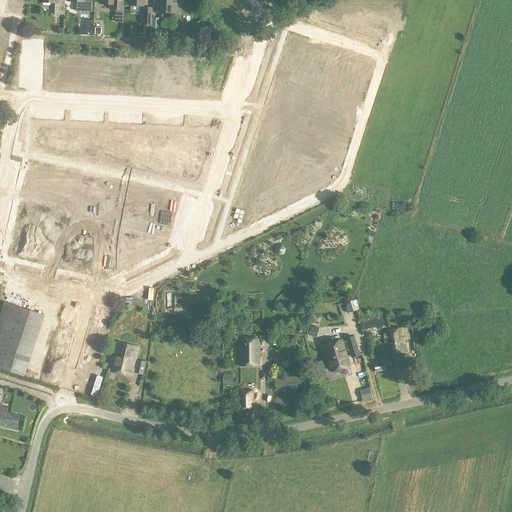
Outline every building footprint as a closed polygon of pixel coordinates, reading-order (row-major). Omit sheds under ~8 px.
[(42,0),(42,3),(55,3),(55,15),(65,15),(65,0),(42,0)] [(68,0),(68,1),(77,2),(77,11),(92,12),(93,0),(68,0)] [(111,10),(124,10),(124,0),(101,0),(101,4),(110,4),(111,6),(111,10)] [(155,0),(154,12),(176,13),(177,0),(155,0)] [(228,0),(221,0),(216,5),(221,10),(230,2),(228,0)] [(226,9),(218,17),(222,22),(226,19),(233,27),(250,12),(242,3),(231,13),(226,9)] [(152,24),(152,19),(153,8),(145,8),(144,24),(145,24),(152,24)] [(250,12),(233,27),(241,36),(258,21),(250,12)] [(248,39),(244,51),(251,53),(254,41),(248,39)] [(286,52),(283,64),(289,66),(291,61),(301,65),(308,44),(297,40),(292,54),(286,52)] [(308,44),(301,65),(312,68),(311,73),(317,75),(321,64),(315,62),(320,47),(308,44)] [(343,56),(341,62),(346,64),(342,74),(343,75),(364,82),(365,82),(368,70),(353,65),(355,59),(343,56)] [(45,66),(43,89),(54,90),(55,67),(45,66)] [(92,66),(91,90),(104,91),(106,66),(92,66)] [(106,66),(104,91),(118,91),(119,67),(106,66)] [(55,67),(54,90),(63,90),(64,67),(55,67)] [(64,67),(63,90),(73,91),(74,68),(64,67)] [(119,67),(118,91),(131,92),(132,68),(119,67)] [(74,68),(73,91),(83,91),(84,68),(74,68)] [(132,68),(131,92),(145,93),(146,68),(132,68)] [(161,69),(160,94),(174,94),(175,70),(161,69)] [(175,70),(174,94),(187,95),(188,71),(175,70)] [(188,71),(187,95),(200,96),(202,71),(188,71)] [(202,71),(200,96),(214,96),(216,72),(202,71)] [(335,84),(333,91),(344,94),(346,88),(360,93),(364,82),(343,75),(339,85),(335,84)] [(277,83),(274,94),(292,100),(296,89),(277,83)] [(274,94),(271,104),(289,110),(292,100),(274,94)] [(331,100),(328,107),(333,109),(329,119),(351,126),(354,115),(340,110),(342,104),(331,100)] [(271,104),(267,114),(285,120),(289,110),(271,104)] [(266,114),(263,124),(264,125),(282,131),(285,120),(267,114),(266,114)] [(321,129),(319,135),(331,139),(333,133),(347,138),(351,126),(329,119),(326,130),(321,129)] [(264,125),(260,135),(279,141),(282,131),(264,125)] [(258,143),(254,153),(273,160),(276,149),(258,143)] [(314,144),(312,151),(316,152),(313,163),(334,170),(337,159),(323,154),(325,148),(314,144)] [(253,153),(250,164),(251,164),(269,171),(273,160),(254,153),(254,154),(253,153)] [(313,163),(309,174),(330,181),(334,170),(313,163)] [(251,164),(248,174),(266,180),(269,171),(251,164)] [(30,165),(26,184),(37,186),(41,168),(30,165)] [(41,168),(37,186),(47,189),(52,170),(52,169),(51,169),(51,170),(41,168)] [(52,170),(47,189),(58,191),(62,172),(52,170)] [(58,191),(69,194),(73,175),(63,173),(63,171),(62,171),(62,172),(58,191)] [(248,174),(244,184),(262,190),(266,180),(248,174)] [(81,177),(77,195),(88,198),(92,179),(81,177)] [(92,179),(88,198),(98,200),(103,182),(103,180),(92,178),(92,179)] [(103,182),(98,200),(109,203),(113,184),(103,182)] [(113,184),(109,203),(120,205),(124,186),(113,184)] [(244,184),(241,195),(259,200),(262,190),(244,184)] [(124,186),(120,205),(131,207),(135,189),(124,186)] [(365,196),(366,188),(355,187),(354,195),(365,196)] [(143,190),(138,209),(149,212),(154,193),(143,190)] [(154,193),(149,212),(160,214),(164,195),(154,193)] [(160,214),(160,215),(171,217),(175,197),(164,194),(164,195),(160,214)] [(240,194),(237,205),(244,208),(244,209),(250,212),(251,210),(256,212),(260,201),(259,200),(241,195),(240,194)] [(19,226),(17,238),(23,239),(19,255),(31,257),(36,235),(25,232),(26,227),(19,226)] [(36,235),(31,257),(43,259),(46,245),(52,246),(55,234),(48,233),(47,238),(36,235)] [(66,234),(63,246),(69,248),(66,262),(78,265),(83,243),(72,241),(73,236),(66,234)] [(83,243),(78,265),(89,268),(93,253),(99,254),(101,243),(95,241),(94,246),(83,243)] [(138,243),(117,254),(122,265),(130,262),(136,259),(143,255),(138,243)] [(107,244),(104,255),(111,257),(113,245),(107,244)] [(0,288),(0,314),(6,316),(4,324),(10,326),(13,315),(7,313),(13,293),(0,288)] [(33,322),(32,329),(40,331),(44,315),(36,313),(39,299),(23,295),(17,318),(33,322)] [(350,299),(353,308),(362,305),(359,296),(350,299)] [(49,315),(44,336),(51,338),(55,324),(70,328),(76,307),(60,303),(57,317),(49,315)] [(379,330),(383,329),(383,327),(386,326),(384,317),(360,322),(363,338),(369,337),(367,329),(378,327),(379,330)] [(431,327),(415,329),(418,349),(434,347),(431,327)] [(402,328),(400,328),(383,330),(387,356),(406,354),(402,328)] [(342,341),(323,346),(328,360),(329,360),(332,372),(334,371),(335,374),(342,372),(341,369),(350,366),(347,357),(351,356),(352,358),(360,356),(354,337),(346,339),(347,342),(342,343),(342,341)] [(259,366),(259,339),(240,339),(241,366),(259,366)] [(118,342),(111,371),(131,376),(132,373),(135,373),(143,375),(144,373),(146,362),(138,360),(136,369),(133,369),(138,348),(118,342)] [(383,356),(373,358),(376,372),(386,370),(384,363),(383,356)] [(32,360),(27,375),(50,383),(55,368),(32,360)] [(224,374),(223,384),(232,385),(233,375),(224,374)] [(310,375),(274,376),(275,388),(310,387),(309,383),(310,382),(310,375)] [(252,391),(240,391),(240,411),(252,411),(252,391)] [(7,407),(0,405),(0,426),(16,430),(20,415),(6,412),(7,407)]
